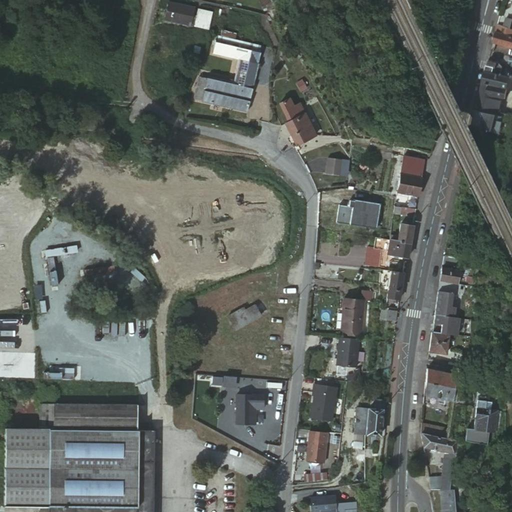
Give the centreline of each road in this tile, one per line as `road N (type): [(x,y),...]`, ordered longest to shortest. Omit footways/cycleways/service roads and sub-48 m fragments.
road 1 (residential): [(142,0),(132,90),(156,111),(295,161),(313,191),(285,511)]
road 2 (secondary): [(399,446),(413,313),(488,0)]
road 3 (unknown): [(283,499),(256,467),(188,445),(169,458),(176,511)]
road 4 (unknown): [(132,90),(0,82)]
